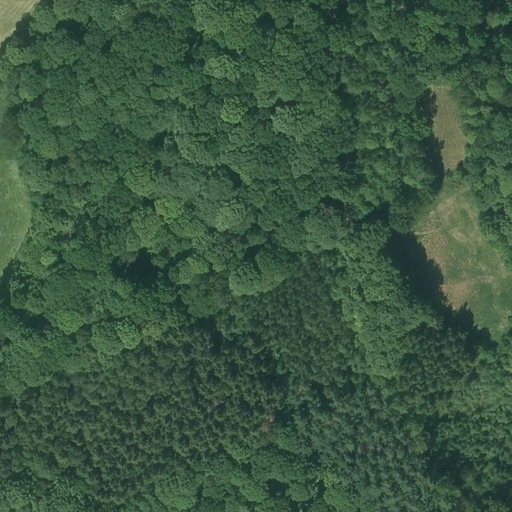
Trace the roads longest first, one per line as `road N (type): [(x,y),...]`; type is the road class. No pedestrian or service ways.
road 1 (track): [(124,0),(74,97),(72,199),(57,269),(29,334),(0,374)]
road 2 (track): [(482,511),(381,366),(354,290),(346,220)]
road 3 (unknown): [(470,511),(429,462),(361,341),(344,285),(339,221)]
road 4 (unknown): [(339,221),(328,0)]
road 5 (track): [(346,220),(347,145),(329,0)]
